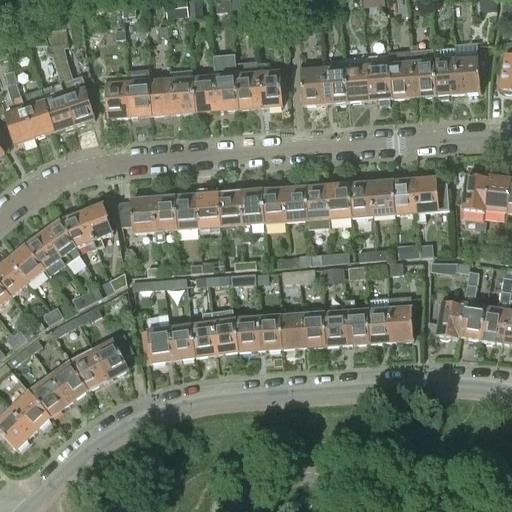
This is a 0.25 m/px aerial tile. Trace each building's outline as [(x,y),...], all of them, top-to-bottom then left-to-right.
[(232,12),(250,11),(249,0),(236,0),(231,0),(231,1),(232,12)] [(267,0),(253,0),(255,17),(256,32),(264,31),(269,25),(269,16),(267,0)] [(318,0),(287,0),(288,16),(320,14),(318,0)] [(496,0),(479,0),(482,16),(498,14),(496,0)] [(511,0),(504,0),(502,18),(511,20),(511,0)] [(231,1),(216,2),(218,17),(232,15),(231,1)] [(203,22),(202,3),(189,4),(190,23),(203,22)] [(135,8),(123,9),(124,21),(136,20),(135,8)] [(188,12),(166,14),(167,23),(189,21),(188,12)] [(28,51),(49,50),(44,33),(42,29),(23,35),(28,51)] [(160,41),(168,40),(167,30),(159,30),(160,41)] [(55,62),(58,75),(62,87),(75,130),(96,123),(83,80),(73,83),(64,52),(69,52),(66,32),(44,33),(49,50),(55,62)] [(117,44),(125,43),(124,33),(116,33),(117,44)] [(4,43),(7,53),(8,59),(25,54),(21,39),(4,43)] [(0,64),(9,62),(8,59),(7,53),(5,53),(3,44),(0,44),(0,64)] [(434,53),(411,55),(414,101),(435,100),(433,66),(435,66),(434,53)] [(392,103),(414,101),(411,55),(389,56),(389,59),(390,69),(392,103)] [(368,105),(392,103),(390,69),(389,59),(366,60),(368,105)] [(511,95),(511,60),(506,59),(500,93),(505,93),(506,96),(511,97),(511,95)] [(347,106),(368,105),(366,60),(344,62),(344,64),(347,106)] [(479,63),(456,64),(458,98),(482,97),(479,63)] [(324,108),(347,106),(344,64),(322,65),(322,74),(324,108)] [(456,64),(435,66),(433,66),(435,100),(438,100),(438,103),(447,103),(447,99),(458,98),(456,64)] [(239,113),(261,112),(258,67),(258,65),(236,67),(236,80),(239,113)] [(258,67),(261,112),(284,110),(282,76),(267,77),(266,67),(258,67)] [(303,109),(324,108),(322,74),(301,75),(303,109)] [(35,143),(22,100),(14,75),(6,77),(9,89),(8,90),(16,115),(5,118),(15,149),(35,143)] [(152,119),(149,86),(149,75),(127,76),(129,121),(152,119)] [(108,122),(129,121),(127,76),(114,77),(114,88),(106,89),(108,122)] [(217,115),(239,113),(236,80),(215,81),(217,115)] [(195,116),(217,115),(215,81),(193,83),(195,116)] [(173,118),(195,116),(193,83),(171,84),(173,118)] [(152,119),(173,118),(171,84),(149,86),(152,119)] [(55,136),(75,130),(62,87),(42,93),(55,136)] [(35,143),(55,136),(42,93),(22,100),(35,143)] [(484,217),(487,182),(481,182),(481,177),(470,175),(469,180),(467,180),(466,191),(461,191),(459,208),(463,209),(463,214),(484,217)] [(489,183),(487,182),(484,217),(486,217),(486,214),(507,217),(510,183),(490,180),(489,183)] [(415,184),(417,217),(418,227),(426,227),(426,217),(451,215),(449,188),(439,189),(438,183),(415,184)] [(395,219),(417,217),(415,184),(393,186),(395,219)] [(374,220),(395,219),(393,186),(372,187),(374,220)] [(352,222),(374,220),(372,187),(350,189),(352,222)] [(332,223),(352,222),(350,189),(330,190),(332,223)] [(263,195),(265,228),(286,226),(284,193),(281,194),(280,190),(272,190),(273,194),(263,195)] [(308,225),(332,223),(330,190),(306,192),(308,225)] [(286,226),(308,225),(306,192),(284,193),(286,226)] [(251,228),(265,228),(263,195),(240,196),(243,229),(244,246),(252,246),(251,228)] [(221,231),(243,229),(240,196),(218,198),(221,231)] [(199,232),(221,231),(218,198),(197,199),(199,232)] [(178,234),(199,232),(197,199),(176,201),(178,234)] [(165,234),(178,234),(176,201),(154,202),(156,235),(157,246),(165,245),(165,234)] [(134,237),(156,235),(154,202),(131,204),(132,206),(118,206),(122,230),(133,230),(134,237)] [(105,207),(83,216),(97,253),(105,250),(103,242),(115,238),(110,224),(111,224),(105,207)] [(90,255),(97,253),(83,216),(61,224),(61,225),(71,240),(69,241),(77,252),(78,251),(88,248),(90,255)] [(61,224),(44,236),(66,270),(82,259),(77,252),(69,241),(71,240),(61,225),(61,224)] [(482,236),(483,225),(476,224),(475,235),(482,236)] [(477,263),(487,265),(500,267),(502,260),(488,258),(492,237),(493,226),(483,225),(482,236),(477,263)] [(66,270),(44,236),(30,246),(27,248),(46,274),(50,281),(66,270)] [(30,287),(46,274),(27,248),(10,262),(30,287)] [(399,250),(400,263),(420,261),(419,248),(399,250)] [(431,252),(420,253),(421,261),(432,260),(431,252)] [(377,255),(377,264),(388,264),(387,254),(377,255)] [(360,266),(377,264),(377,255),(360,256),(360,266)] [(334,258),(335,268),(351,267),(350,256),(334,258)] [(322,269),(335,268),(334,258),(321,259),(322,269)] [(0,286),(12,302),(30,287),(10,262),(0,270),(0,286)] [(289,263),(289,271),(301,270),(301,262),(289,263)] [(279,272),(289,271),(289,263),(278,263),(279,272)] [(257,265),(246,266),(246,274),(258,273),(257,265)] [(174,270),(159,271),(159,280),(182,278),(181,266),(174,267),(174,270)] [(235,275),(246,274),(246,266),(235,266),(235,275)] [(388,269),(387,269),(387,278),(389,278),(389,280),(404,278),(404,267),(388,268),(388,269)] [(471,269),(459,267),(457,276),(469,277),(471,269)] [(214,268),(202,269),(202,277),(214,276),(214,268)] [(192,277),(202,277),(202,269),(192,269),(192,277)] [(367,280),(387,278),(387,269),(366,271),(367,280)] [(366,270),(344,272),(344,280),(349,280),(350,285),(367,283),(367,280),(366,271),(366,270)] [(149,280),(159,280),(159,271),(148,272),(149,280)] [(298,275),(299,287),(316,286),(316,273),(298,275)] [(343,273),(323,274),(324,288),(344,286),(343,273)] [(284,288),(299,287),(298,275),(284,276),(284,288)] [(464,309),(463,309),(458,343),(460,343),(460,341),(481,344),(487,311),(473,309),(479,277),(470,276),(464,309)] [(110,285),(116,295),(128,289),(126,277),(110,285)] [(253,278),(231,280),(231,288),(246,288),(246,292),(253,291),(253,278)] [(256,279),(256,288),(268,287),(267,279),(256,279)] [(220,281),(208,282),(208,290),(220,289),(220,281)] [(511,302),(511,296),(511,282),(503,281),(501,295),(498,313),(487,311),(481,344),(504,348),(509,315),(511,302)] [(208,290),(208,282),(197,282),(198,290),(208,290)] [(176,284),(164,285),(165,293),(176,292),(176,284)] [(108,299),(116,295),(110,285),(103,289),(108,299)] [(133,295),(165,293),(164,285),(131,287),(133,295)] [(0,311),(12,302),(0,286),(0,311)] [(93,294),(85,298),(91,308),(98,304),(93,294)] [(79,314),(91,308),(85,298),(74,304),(79,314)] [(371,347),(392,346),(390,313),(389,302),(368,304),(369,314),(371,347)] [(350,349),(371,347),(369,314),(355,315),(355,303),(346,304),(347,316),(350,349)] [(449,342),(458,343),(463,309),(442,306),(436,340),(440,340),(442,342),(447,343),(449,342)] [(58,311),(52,315),(57,325),(64,322),(58,311)] [(77,321),(81,329),(90,324),(91,326),(103,320),(98,311),(77,321)] [(390,313),(392,346),(415,344),(413,311),(390,313)] [(238,356),(234,323),(233,314),(211,316),(212,326),(216,359),(238,356)] [(50,329),(57,325),(52,315),(45,319),(50,329)] [(328,350),(350,349),(347,316),(326,317),(328,350)] [(304,351),(328,350),(326,317),(302,319),(304,351)] [(147,368),(174,364),(170,332),(168,318),(158,319),(160,333),(143,335),(147,368)] [(281,353),(304,351),(302,319),(279,320),(281,353)] [(260,354),(281,353),(279,320),(258,322),(260,354)] [(71,334),(81,329),(77,321),(52,335),(56,342),(71,334)] [(240,356),(260,354),(258,322),(237,323),(234,323),(238,356),(240,356)] [(195,362),(216,359),(212,326),(191,329),(195,362)] [(174,364),(195,362),(191,329),(170,332),(174,364)] [(21,335),(15,340),(22,348),(28,344),(21,335)] [(94,354),(109,385),(130,374),(124,362),(135,357),(125,338),(115,344),(94,354)] [(9,344),(15,353),(22,348),(15,340),(9,344)] [(39,343),(29,350),(34,358),(44,350),(39,343)] [(22,355),(6,367),(11,373),(25,364),(34,358),(29,350),(22,355)] [(90,395),(109,385),(94,354),(71,366),(89,396),(90,395)] [(70,409),(89,396),(71,366),(50,381),(70,409)] [(6,367),(0,372),(0,384),(12,374),(11,373),(6,367)] [(52,421),(70,409),(50,381),(30,395),(29,395),(52,422),(52,421)] [(34,439),(52,422),(29,395),(10,414),(34,439)] [(17,455),(34,439),(10,414),(0,423),(0,441),(3,444),(5,442),(17,455)]
